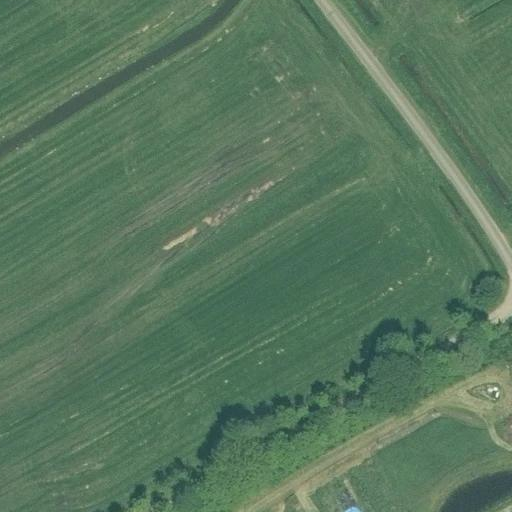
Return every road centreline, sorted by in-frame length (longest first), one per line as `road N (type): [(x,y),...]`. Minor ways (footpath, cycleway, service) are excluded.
road 1 (track): [(511,307),(164,511)]
road 2 (unclassified): [(511,265),(322,0)]
